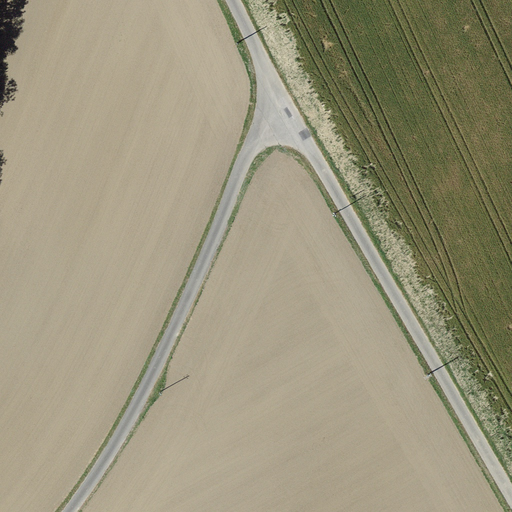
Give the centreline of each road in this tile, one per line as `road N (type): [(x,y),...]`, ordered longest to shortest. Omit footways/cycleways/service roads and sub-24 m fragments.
road 1 (track): [(511,497),(287,111),(233,0)]
road 2 (track): [(287,111),(249,152),(146,387),(69,511)]
